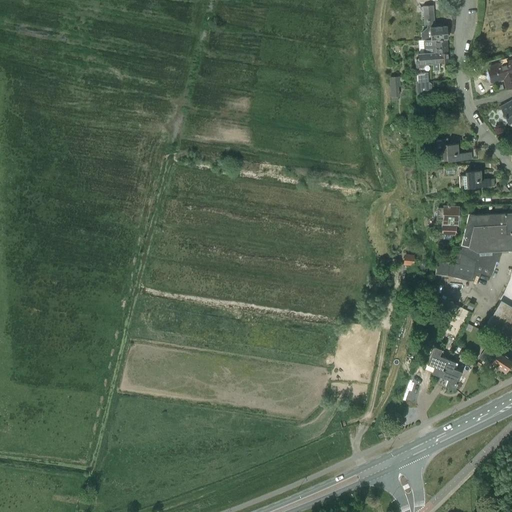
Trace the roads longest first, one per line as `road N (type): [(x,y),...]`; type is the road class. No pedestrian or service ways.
road 1 (track): [(368,479),(355,445),(371,406),(391,286)]
road 2 (track): [(400,186),(380,143),(383,0)]
road 3 (residential): [(511,167),(469,114),(460,61),(463,0)]
road 4 (primary): [(391,453),(260,511)]
road 5 (primary): [(511,394),(391,453)]
